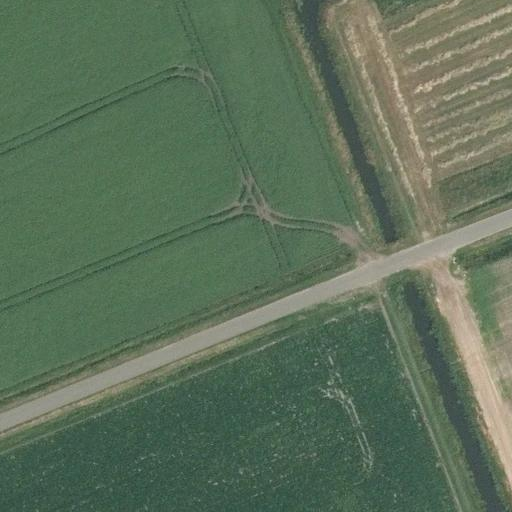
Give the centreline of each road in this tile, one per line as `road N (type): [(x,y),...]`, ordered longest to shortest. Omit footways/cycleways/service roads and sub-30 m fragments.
road 1 (unclassified): [(0,423),(511,216)]
road 2 (track): [(511,473),(426,250)]
